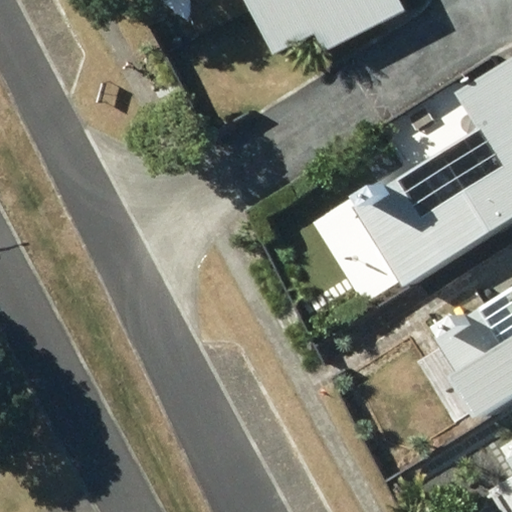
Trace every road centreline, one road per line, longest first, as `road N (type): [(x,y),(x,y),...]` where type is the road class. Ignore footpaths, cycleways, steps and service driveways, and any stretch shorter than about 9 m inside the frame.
road 1 (residential): [(51,253),(511,2)]
road 2 (residential): [(51,253),(183,511)]
